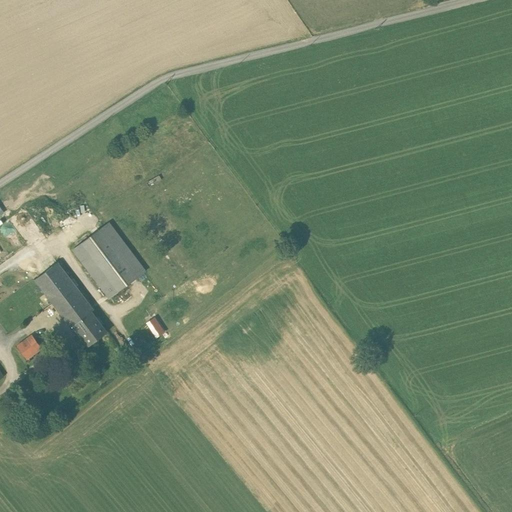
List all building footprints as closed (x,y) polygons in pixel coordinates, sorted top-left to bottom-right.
[(110,225),(75,250),(112,301),(147,275),(110,225)] [(60,267),(38,284),(90,352),(112,335),(60,267)] [(20,294),(0,308),(0,340),(1,342),(36,315),(20,294)] [(152,338),(163,333),(156,315),(145,320),(152,338)] [(14,348),(24,358),(46,335),(37,325),(14,348)]
